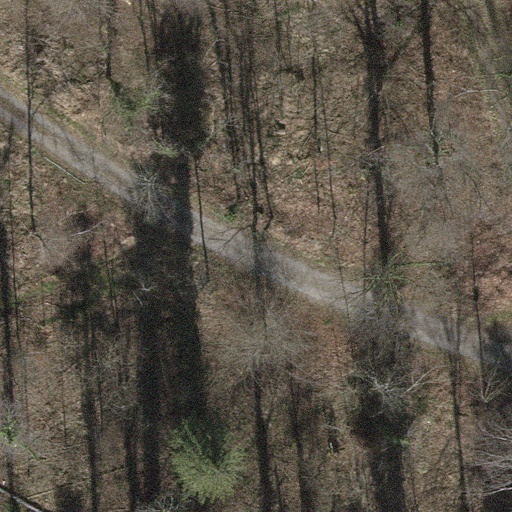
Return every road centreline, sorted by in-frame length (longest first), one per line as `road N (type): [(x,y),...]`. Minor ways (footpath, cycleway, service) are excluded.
road 1 (track): [(0,104),(175,219),(511,372)]
road 2 (track): [(470,0),(511,162)]
